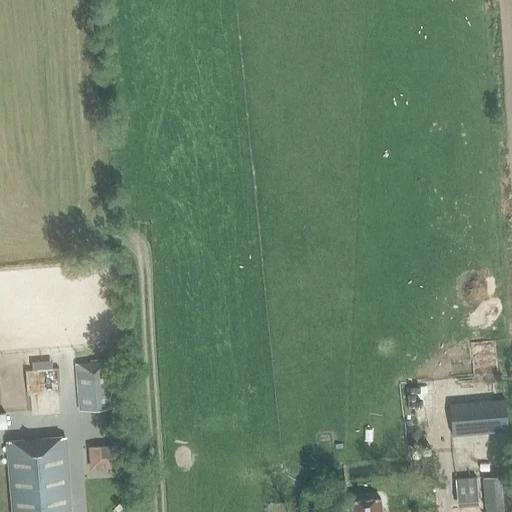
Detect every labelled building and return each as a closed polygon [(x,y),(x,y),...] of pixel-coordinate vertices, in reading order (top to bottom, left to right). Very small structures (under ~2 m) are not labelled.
[(115,408),(111,361),(106,362),(106,359),(88,360),(88,362),(75,364),(79,411),(115,408)] [(506,400),(449,405),(451,438),(509,433),(506,400)] [(69,511),(70,511),(65,439),(8,443),(12,511),(69,511)] [(123,445),(88,447),(89,470),(125,468),(123,445)] [(511,511),(511,500),(509,475),(482,478),(485,511),(511,511)] [(478,506),(476,478),(455,479),(457,507),(478,506)] [(379,511),(378,500),(352,502),(352,511),(379,511)]
